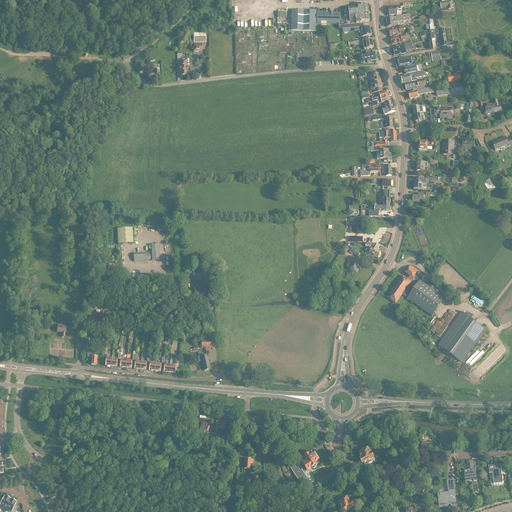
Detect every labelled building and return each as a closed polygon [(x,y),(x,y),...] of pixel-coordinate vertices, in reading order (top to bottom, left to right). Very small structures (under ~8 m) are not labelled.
[(358,8),(349,9),(348,7),(345,7),(345,8),(345,9),(346,15),(346,23),(350,23),(350,21),(355,20),(356,20),(356,21),(356,22),(356,23),(369,22),(367,5),(361,5),(361,6),(358,6),(358,8)] [(400,12),(400,7),(392,7),(392,8),(388,9),(388,16),(397,15),(397,16),(401,15),(400,12)] [(315,32),(316,11),(291,11),(291,31),(315,32)] [(340,14),(317,13),(316,24),(340,24),(340,14)] [(387,27),(394,26),(394,24),(397,23),(411,21),(410,20),(414,20),(413,15),(410,15),(410,16),(396,17),(396,18),(386,19),(387,27)] [(363,27),(358,28),(359,33),(361,33),(362,37),(364,37),(367,36),(368,37),(369,37),(369,36),(370,36),(371,34),(371,33),(370,32),(369,28),(363,29),(363,27)] [(389,33),(388,33),(389,36),(394,35),(394,37),(398,36),(396,29),(388,30),(389,33)] [(444,29),(436,30),(437,34),(439,47),(447,46),(444,29)] [(193,33),(193,43),(205,42),(205,33),(193,33)] [(362,42),(364,50),(369,49),(370,49),(371,49),(372,48),(373,48),(373,47),(373,45),(372,45),(371,40),(362,42)] [(193,52),(201,52),(201,44),(193,44),(193,52)] [(404,46),(392,49),(393,56),(412,52),(412,53),(423,51),(422,48),(417,49),(416,47),(411,48),(410,44),(404,45),(404,46)] [(366,53),(366,54),(362,55),(363,62),(367,61),(367,62),(371,62),(371,61),(375,60),(374,53),(370,54),(370,53),(366,53)] [(411,57),(397,60),(398,66),(399,67),(404,66),(404,65),(406,64),(407,65),(412,64),(412,63),(411,57)] [(159,78),(159,69),(157,69),(157,64),(153,64),(153,72),(147,72),(148,77),(153,77),(153,78),(159,78)] [(405,75),(416,73),(419,73),(417,66),(415,66),(415,67),(404,69),(405,75)] [(423,72),(422,72),(401,77),(401,80),(401,83),(402,83),(416,80),(416,78),(424,76),(423,72)] [(448,82),(448,83),(458,81),(460,86),(465,85),(463,73),(459,74),(447,76),(447,77),(444,77),(445,83),(448,82)] [(370,85),(372,85),(381,84),(379,74),(372,76),(368,76),(370,85)] [(424,80),(405,85),(405,87),(405,88),(405,89),(406,90),(414,89),(413,86),(415,85),(415,86),(416,87),(425,85),(424,80)] [(382,88),(381,84),(372,85),(373,93),(380,92),(382,91),(382,88)] [(436,93),(436,96),(451,94),(450,88),(436,89),(436,88),(427,89),(413,92),(408,93),(409,96),(408,96),(409,99),(410,99),(414,98),(414,99),(418,98),(417,95),(427,93),(436,93)] [(387,92),(377,95),(377,96),(378,100),(388,98),(387,92)] [(371,102),(372,107),(380,105),(379,104),(381,104),(389,102),(388,98),(378,100),(371,102)] [(493,104),(485,106),(486,116),(494,115),(494,113),(501,112),(500,105),(498,105),(497,100),(493,101),(493,104)] [(467,104),(465,118),(466,118),(465,123),(470,124),(471,117),(468,117),(469,108),(472,108),(473,108),(474,103),(467,104)] [(419,107),(413,108),(414,115),(423,114),(422,107),(419,107)] [(446,117),(446,119),(452,119),(451,108),(435,108),(436,117),(440,117),(440,119),(443,118),(446,117)] [(423,114),(414,115),(415,122),(421,121),(424,120),(423,117),(424,117),(423,113),(423,114)] [(388,116),(372,117),(373,121),(384,119),(384,123),(382,123),(383,129),(392,128),(392,118),(388,119),(388,116)] [(382,147),(390,146),(389,142),(396,142),(396,132),(390,132),(390,131),(383,132),(384,140),(381,142),(371,143),(372,147),(380,147),(382,147)] [(492,143),(495,150),(508,145),(508,146),(511,145),(511,142),(511,138),(506,140),(505,137),(492,143)] [(461,149),(470,150),(471,147),(474,147),(474,139),(462,139),(461,149)] [(427,147),(430,147),(430,145),(433,145),(433,142),(429,141),(429,142),(427,142),(418,142),(418,146),(418,148),(418,149),(427,150),(427,147)] [(442,155),(453,156),(454,142),(443,141),(442,155)] [(377,159),(379,159),(379,160),(384,159),(384,162),(387,162),(392,162),(391,150),(382,151),(382,147),(380,147),(372,147),(370,148),(370,152),(379,152),(379,155),(376,155),(377,159)] [(425,172),(425,167),(426,167),(427,163),(425,164),(416,163),(416,171),(425,172)] [(366,168),(366,176),(369,176),(369,173),(380,173),(379,165),(375,165),(375,167),(368,167),(367,167),(366,168)] [(386,174),(386,176),(391,176),(390,166),(385,166),(382,166),(382,174),(386,174)] [(414,179),(414,184),(423,185),(426,185),(427,182),(427,181),(436,181),(436,178),(426,177),(426,180),(424,180),(424,179),(414,179)] [(489,178),(485,181),(486,182),(484,184),(489,192),(495,188),(489,178)] [(413,190),(422,190),(424,190),(425,191),(425,193),(430,193),(430,190),(426,190),(425,189),(426,185),(423,185),(414,184),(413,190)] [(381,206),(389,207),(390,191),(383,190),(383,192),(381,191),(380,195),(383,195),(383,203),(381,203),(381,206)] [(412,203),(419,203),(420,200),(423,200),(424,195),(418,194),(418,197),(413,196),(412,199),(411,202),(412,202),(412,203)] [(374,211),(369,211),(368,216),(378,217),(378,211),(378,210),(382,210),(382,211),(384,211),(384,213),(386,213),(386,212),(389,212),(389,207),(381,206),(381,207),(375,206),(374,211)] [(411,211),(411,213),(411,214),(411,215),(412,215),(412,217),(415,217),(415,215),(419,215),(419,211),(422,212),(427,212),(427,209),(427,207),(421,207),(421,209),(412,208),(412,211),(411,211)] [(350,228),(349,233),(360,234),(360,233),(360,228),(361,221),(360,221),(360,222),(360,218),(357,218),(354,217),(354,218),(354,219),(350,218),(350,221),(350,228)] [(133,244),(132,229),(117,230),(118,245),(133,244)] [(369,247),(367,252),(368,254),(377,259),(380,253),(377,252),(379,247),(376,245),(377,243),(370,243),(365,243),(365,247),(369,247)] [(145,253),(133,254),(133,262),(145,261),(148,260),(152,260),(152,261),(159,260),(158,245),(151,245),(151,253),(148,253),(145,253)] [(351,254),(352,254),(357,257),(360,253),(354,250),(352,249),(349,253),(351,254)] [(347,267),(355,273),(362,263),(355,258),(352,264),(349,263),(347,267)] [(416,274),(408,269),(405,273),(413,278),(416,274)] [(196,271),(192,271),(193,287),(194,294),(206,294),(205,286),(203,286),(202,270),(196,271)] [(402,277),(387,298),(395,303),(402,294),(407,298),(407,299),(432,317),(445,298),(420,281),(414,289),(409,285),(411,282),(402,277)] [(461,314),(451,329),(441,342),(438,346),(460,363),(484,330),(474,322),(470,319),(473,316),(467,312),(465,315),(462,313),(461,314)] [(57,325),(57,332),(61,333),(61,337),(64,337),(65,333),(67,333),(67,326),(57,325)] [(198,353),(198,357),(197,357),(198,362),(201,361),(203,371),(210,369),(206,355),(203,356),(202,353),(198,353)] [(87,354),(87,357),(90,357),(90,365),(95,365),(96,357),(94,357),(94,355),(87,354)] [(217,420),(214,427),(223,430),(226,420),(222,418),(221,420),(219,419),(218,420),(217,420)] [(204,425),(204,423),(202,422),(199,432),(203,434),(204,432),(207,434),(209,428),(204,425)] [(363,464),(365,466),(372,463),(370,460),(373,459),(369,451),(372,450),(370,447),(367,448),(368,449),(358,454),(360,459),(362,464),(363,464)] [(296,477),(299,481),(300,483),(301,482),(306,479),(307,479),(307,478),(303,472),(302,470),(300,468),(304,465),(307,470),(311,468),(313,469),(315,467),(316,465),(319,463),(318,461),(318,460),(316,457),(313,452),(308,455),(304,458),(301,460),(299,461),(301,464),(302,465),(299,467),(299,465),(297,464),(297,463),(291,467),(290,467),(290,468),(291,470),(292,471),(293,472),(294,475),(296,477)] [(244,459),(243,469),(249,470),(250,466),(252,466),(252,460),(250,460),(244,459)] [(470,474),(464,474),(465,483),(471,483),(473,494),(478,494),(476,474),(475,474),(475,470),(474,462),(469,463),(470,469),(470,470),(470,474)] [(500,466),(489,467),(489,474),(493,474),(493,479),(493,484),(502,483),(500,466)] [(438,494),(439,508),(447,507),(447,506),(449,504),(452,508),(456,505),(456,503),(453,481),(447,482),(448,493),(438,494)] [(0,508),(5,511),(10,499),(4,496),(3,500),(0,498),(0,508)] [(338,504),(335,506),(337,509),(339,507),(341,509),(340,509),(342,511),(345,511),(350,509),(351,511),(355,509),(353,507),(354,506),(351,502),(350,503),(347,498),(338,505),(338,504)] [(7,511),(15,511),(17,507),(14,506),(15,503),(10,500),(11,499),(10,499),(5,511),(7,511)]
